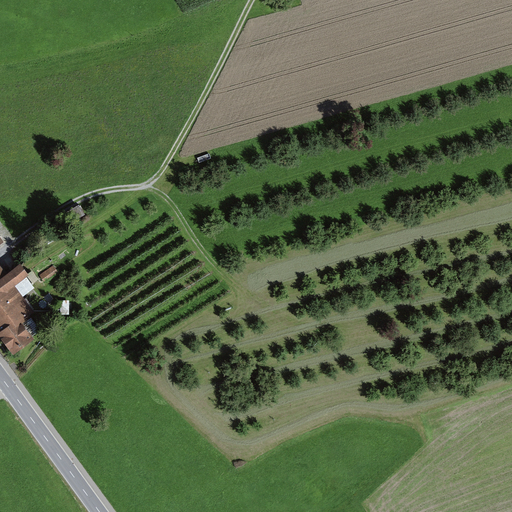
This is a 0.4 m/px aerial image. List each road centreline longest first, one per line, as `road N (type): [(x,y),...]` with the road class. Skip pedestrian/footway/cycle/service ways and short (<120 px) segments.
road 1 (track): [(252,0),(159,174),(73,203),(0,255)]
road 2 (secondary): [(100,511),(0,376)]
road 3 (track): [(140,186),(164,196),(244,290)]
